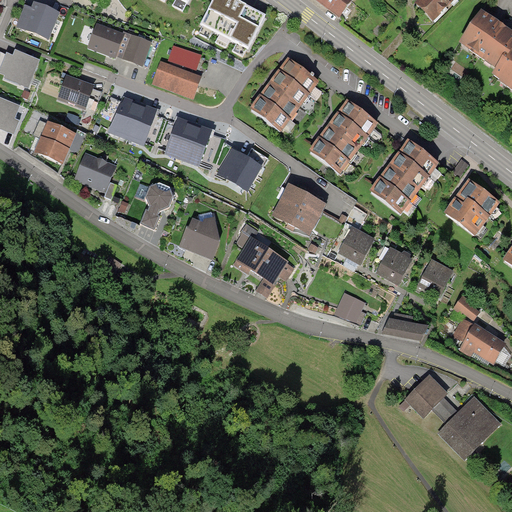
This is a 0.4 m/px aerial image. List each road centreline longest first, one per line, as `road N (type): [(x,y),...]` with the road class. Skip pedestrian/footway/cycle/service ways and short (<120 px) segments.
road 1 (residential): [(511,395),(397,344),(286,321),(217,289),(111,230),(0,153)]
road 2 (residential): [(115,81),(221,113),(259,60),(284,47),(432,155),(453,129)]
road 3 (primary): [(288,0),(453,129)]
